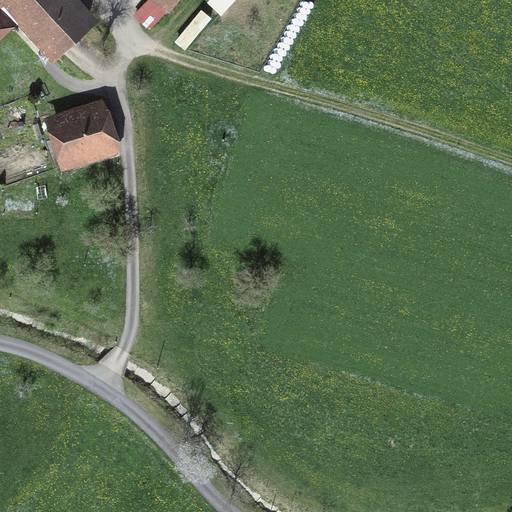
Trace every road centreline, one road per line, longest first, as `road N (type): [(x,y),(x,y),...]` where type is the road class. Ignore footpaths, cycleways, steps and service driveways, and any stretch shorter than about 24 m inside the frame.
road 1 (track): [(127,44),(511,159)]
road 2 (track): [(49,63),(66,81),(118,90),(125,126),(132,313),(101,383)]
road 3 (unclassified): [(0,342),(101,383),(236,511)]
